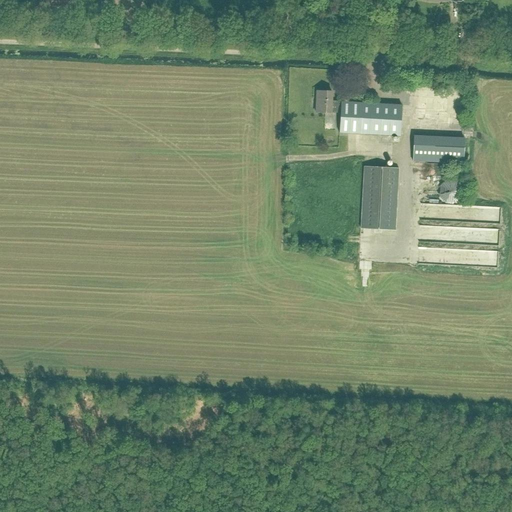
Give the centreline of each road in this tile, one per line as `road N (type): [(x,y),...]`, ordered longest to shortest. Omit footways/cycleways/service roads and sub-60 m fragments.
road 1 (tertiary): [(293,37),(0,23)]
road 2 (tertiary): [(511,47),(293,37)]
